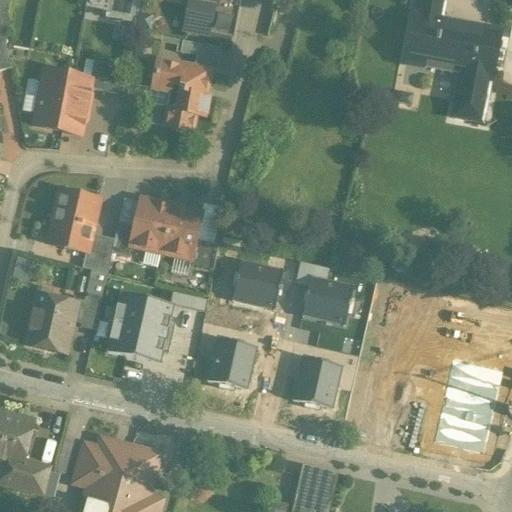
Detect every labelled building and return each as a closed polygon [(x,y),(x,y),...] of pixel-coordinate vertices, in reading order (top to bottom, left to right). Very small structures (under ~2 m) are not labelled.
[(13,0),(0,0),(0,45),(5,46),(13,0)] [(135,0),(101,0),(99,12),(105,14),(104,19),(130,25),(135,0)] [(207,35),(213,6),(214,6),(215,0),(188,0),(182,34),(206,38),(207,35)] [(239,0),(215,0),(214,6),(213,6),(207,35),(232,40),(239,0)] [(412,0),(413,8),(418,9),(416,19),(440,23),(444,0),(412,0)] [(416,19),(414,19),(403,78),(420,81),(423,69),(467,78),(489,82),(492,82),(500,35),(440,23),(416,19)] [(198,46),(182,43),(179,55),(196,58),(198,46)] [(0,45),(0,73),(10,72),(5,46),(0,45)] [(217,50),(198,46),(196,58),(194,70),(210,73),(213,73),(217,50)] [(122,68),(92,63),(89,82),(90,82),(89,91),(117,96),(122,68)] [(194,70),(156,63),(151,90),(177,95),(173,112),(167,110),(163,129),(191,135),(195,118),(204,119),(208,99),(205,99),(210,73),(194,70)] [(89,82),(43,73),(33,129),(80,138),(82,125),(85,124),(90,97),(88,94),(89,91),(90,82),(89,82)] [(489,82),(467,78),(462,104),(455,102),(452,119),(481,125),(489,82)] [(98,202),(59,193),(47,246),(84,254),(86,255),(90,236),(98,202)] [(163,207),(139,202),(133,228),(129,247),(130,248),(160,254),(171,207),(163,205),(163,207)] [(201,216),(177,211),(178,208),(171,207),(160,254),(190,261),(191,262),(195,242),(201,216)] [(118,224),(114,241),(110,256),(111,256),(127,259),(130,248),(129,247),(133,228),(118,224)] [(114,241),(90,236),(86,255),(84,254),(81,270),(106,275),(111,256),(110,256),(114,241)] [(217,247),(195,242),(191,262),(190,261),(188,270),(212,276),(217,247)] [(20,257),(16,278),(33,282),(38,262),(20,257)] [(242,265),(233,303),(273,311),(282,273),(242,265)] [(312,280),(326,283),(328,272),(300,265),(295,286),(309,290),(312,280)] [(309,290),(303,318),(343,327),(352,289),(326,283),(312,280),(309,290)] [(101,298),(86,295),(85,301),(79,325),(78,329),(93,332),(101,298)] [(121,296),(108,353),(159,364),(172,307),(121,296)] [(71,304),(37,297),(33,312),(31,311),(26,332),(28,333),(25,347),(64,355),(72,323),(76,306),(71,304)] [(85,301),(72,298),(71,304),(76,306),(72,323),(79,325),(85,301)] [(207,382),(246,391),(255,351),(217,342),(207,382)] [(302,361),(293,402),(332,410),(341,370),(302,361)] [(433,443),(483,454),(501,373),(452,361),(443,398),(445,399),(443,408),(441,407),(433,443)] [(32,425),(0,416),(0,461),(11,465),(4,489),(43,498),(50,470),(22,462),(32,425)] [(126,458),(84,447),(74,482),(88,486),(81,511),(157,511),(160,503),(147,499),(158,457),(128,449),(126,458)] [(322,511),(331,475),(302,468),(291,511),(322,511)] [(270,502),(267,511),(282,511),(284,505),(270,502)]
